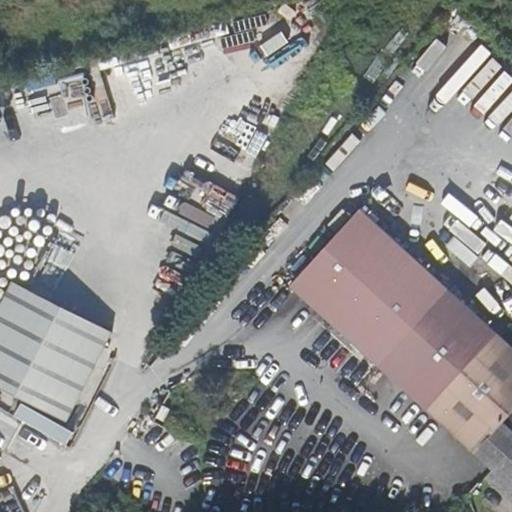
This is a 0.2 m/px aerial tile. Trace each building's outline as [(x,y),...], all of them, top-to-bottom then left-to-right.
[(295,81),(302,65),(288,59),(281,75),(295,81)] [(289,284),(471,447),(492,411),(511,387),(511,340),(361,205),(289,284)] [(0,302),(0,386),(68,420),(112,331),(11,280),(0,302)] [(95,396),(100,385),(90,380),(85,391),(95,396)] [(339,447),(355,429),(335,411),(319,428),(339,447)] [(494,472),(511,452),(511,430),(503,423),(493,434),(484,444),(477,456),(494,472)] [(511,452),(494,472),(511,487),(511,452)] [(511,487),(494,472),(489,477),(511,497),(511,487)]
